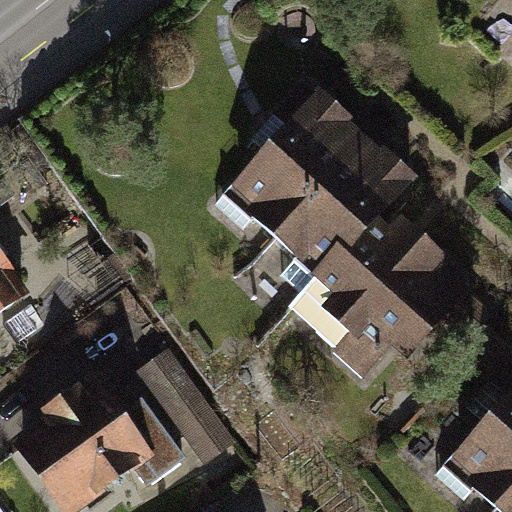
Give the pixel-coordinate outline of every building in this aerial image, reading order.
[(322,100),(226,199),(277,243),(376,150),(322,100)] [(376,150),(277,243),(341,295),(405,227),(384,211),(411,183),(376,150)] [(405,227),(341,295),(323,313),(392,379),(474,293),(405,227)] [(0,312),(22,297),(0,266),(0,312)] [(99,511),(151,475),(90,390),(6,450),(50,511),(99,511)] [(511,511),(511,404),(449,468),(493,511),(511,511)]
